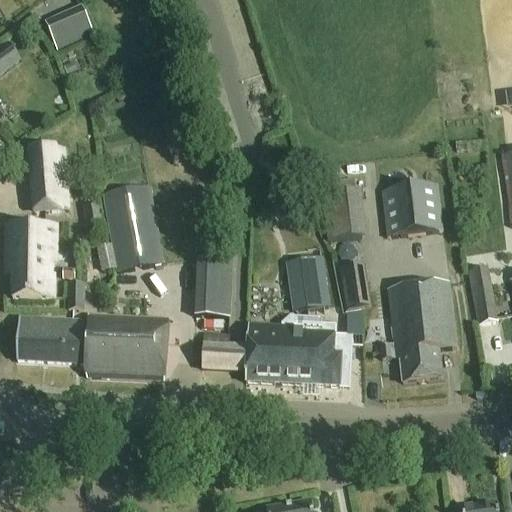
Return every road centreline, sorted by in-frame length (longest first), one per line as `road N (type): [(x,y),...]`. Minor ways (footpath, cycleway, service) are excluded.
road 1 (tertiary): [(44,443),(69,425),(112,413),(324,427),(511,415)]
road 2 (residential): [(247,142),(204,0)]
